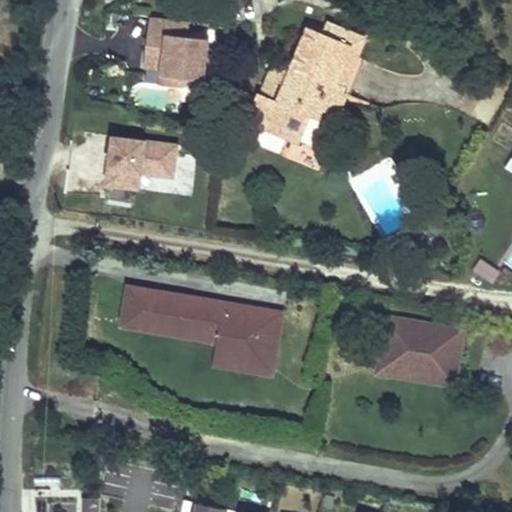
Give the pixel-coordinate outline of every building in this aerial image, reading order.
[(188,23),(152,19),(147,63),(184,68),(183,78),(203,80),(208,38),(186,36),(188,23)] [(347,53),(354,35),(327,24),(323,33),(311,28),(293,69),(279,101),(262,94),(258,93),(249,114),(263,120),(261,126),(300,142),(311,117),(332,126),(345,94),(341,93),(356,57),(347,53)] [(364,39),(354,35),(347,53),(356,57),(364,39)] [(262,94),(279,101),(293,69),(276,61),(262,94)] [(265,130),(260,143),(279,150),(284,138),(265,130)] [(180,144),(114,136),(108,185),(139,188),(142,172),(176,178),(180,144)] [(411,252),(401,236),(393,241),(394,243),(391,245),(393,249),(391,250),(397,260),(411,252)] [(186,296),(129,287),(128,291),(156,296),(151,324),(123,319),(122,324),(180,334),(186,296)] [(156,296),(128,291),(123,319),(151,324),(156,296)] [(264,309),(186,296),(180,334),(219,341),(218,348),(256,354),(264,309)] [(274,358),(282,312),(264,309),(256,354),(218,348),(216,363),(271,373),(274,358)] [(384,312),(373,375),(455,387),(467,327),(384,312)] [(120,511),(131,511),(133,474),(104,472),(103,485),(122,486),(120,511)] [(101,511),(102,497),(83,496),(82,511),(101,511)] [(228,511),(230,507),(196,500),(193,511),(228,511)]
